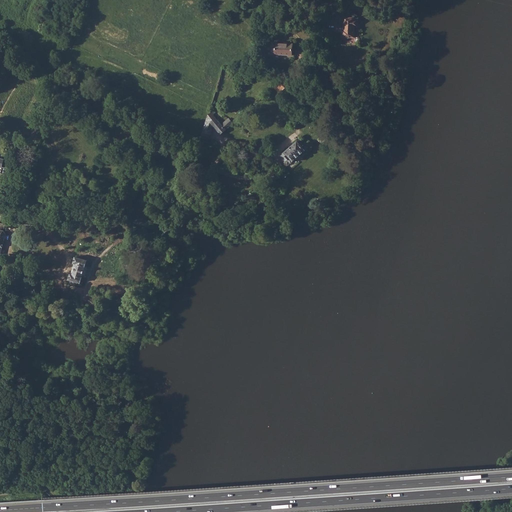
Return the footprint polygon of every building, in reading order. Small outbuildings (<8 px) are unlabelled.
[(343,31),(342,31),(342,37),(354,37),(354,25),(357,25),(357,18),(354,18),(354,17),(343,17),(343,31)] [(271,43),(271,55),(292,56),(292,44),(271,43)] [(282,80),(276,85),(279,88),(282,91),(288,86),(282,80)] [(210,108),(201,137),(209,139),(212,130),(211,129),(212,125),(221,134),(230,126),(226,121),(221,125),(213,115),(215,113),(210,108)] [(297,141),(280,156),(284,161),(284,162),(287,166),(308,147),(305,143),(304,144),(299,139),(297,141)] [(71,274),(69,280),(72,281),(72,282),(72,283),(73,284),(74,284),(75,284),(77,284),(77,283),(78,282),(81,283),(83,277),(82,277),(85,267),(87,260),(75,257),(73,264),(75,264),(72,274),(71,274)]
